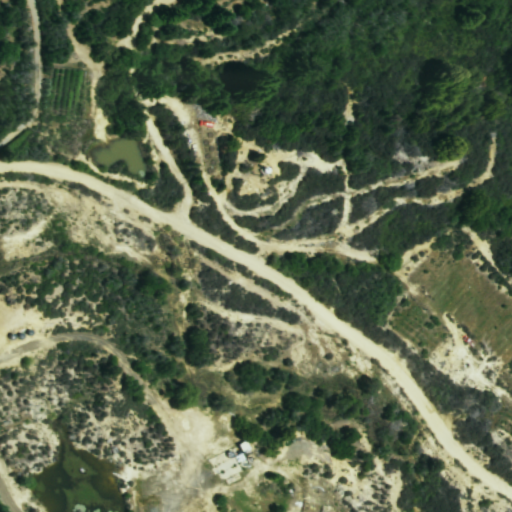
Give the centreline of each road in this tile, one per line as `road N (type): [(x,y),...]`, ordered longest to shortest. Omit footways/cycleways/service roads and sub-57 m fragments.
road 1 (residential): [(511,494),(459,457),(397,366),(289,283),(130,199),(45,166),(0,166)]
road 2 (track): [(137,101),(168,100),(184,117),(232,230),(268,248),(350,253),(403,276),(485,361),(469,376),(511,409)]
road 3 (track): [(300,509),(14,508),(0,485)]
road 4 (track): [(0,361),(58,337),(81,335),(113,348),(187,450),(211,511)]
road 5 (track): [(173,225),(185,205),(182,183),(137,101),(128,42),(139,17),(174,0)]
